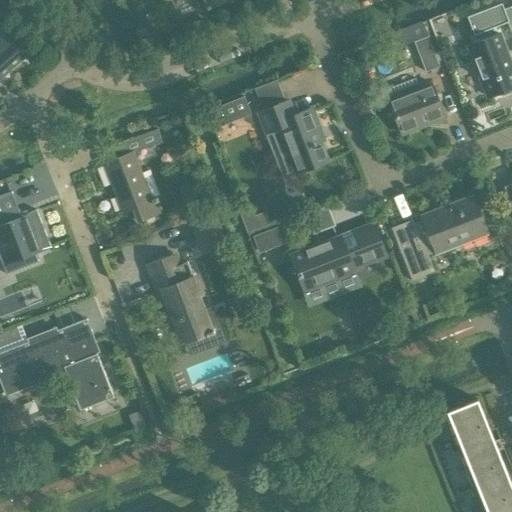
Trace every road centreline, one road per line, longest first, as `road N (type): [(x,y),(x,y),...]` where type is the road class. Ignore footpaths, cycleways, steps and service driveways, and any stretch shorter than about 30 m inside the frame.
road 1 (residential): [(511,142),(381,191),(311,14)]
road 2 (residential): [(141,393),(37,99)]
road 3 (residential): [(311,14),(157,69),(81,65)]
